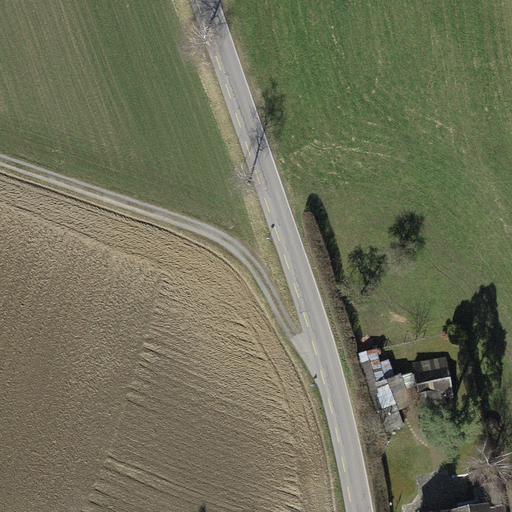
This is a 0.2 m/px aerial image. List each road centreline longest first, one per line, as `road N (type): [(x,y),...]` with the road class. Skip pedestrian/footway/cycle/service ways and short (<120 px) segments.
road 1 (tertiary): [(359,511),(294,254),(205,0)]
road 2 (track): [(0,157),(229,240),(257,264),(316,365),(347,449)]
